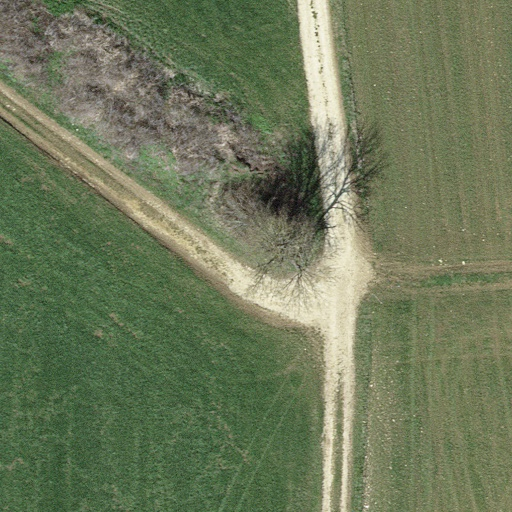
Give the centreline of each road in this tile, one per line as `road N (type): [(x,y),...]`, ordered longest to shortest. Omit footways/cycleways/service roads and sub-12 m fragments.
road 1 (track): [(310,0),(344,299),(335,511)]
road 2 (track): [(0,93),(212,259),(344,299)]
